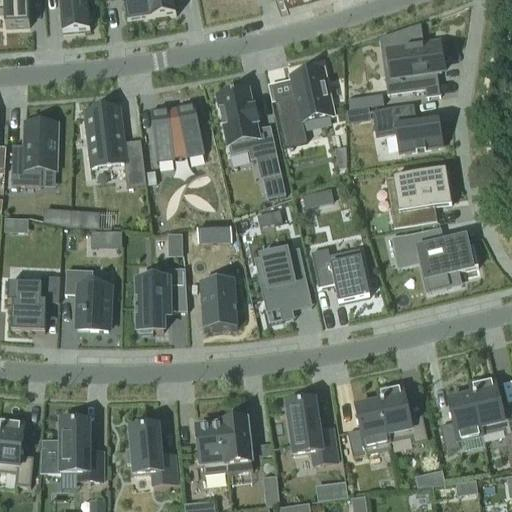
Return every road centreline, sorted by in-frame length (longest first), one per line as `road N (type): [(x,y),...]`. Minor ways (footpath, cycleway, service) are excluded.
road 1 (residential): [(0,371),(187,375),(319,359),(511,314)]
road 2 (residential): [(0,79),(226,50),(404,0)]
road 3 (residential): [(477,0),(459,128),(462,166),(485,233),(511,272)]
